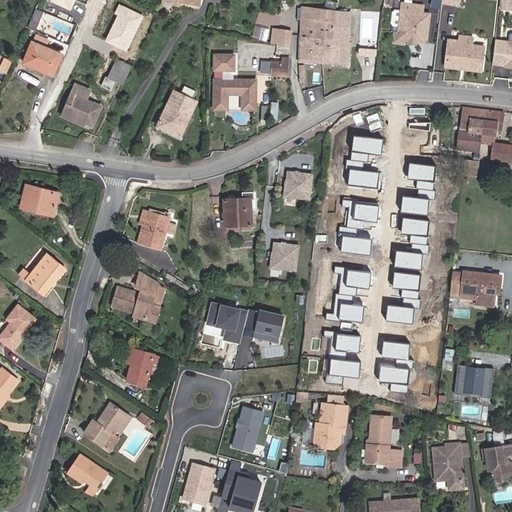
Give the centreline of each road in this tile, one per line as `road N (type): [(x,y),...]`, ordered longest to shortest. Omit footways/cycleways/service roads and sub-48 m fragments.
road 1 (residential): [(511,101),(384,93),(343,105),(218,169),(118,166)]
road 2 (residential): [(118,166),(27,511)]
road 3 (unknown): [(50,158),(104,0)]
